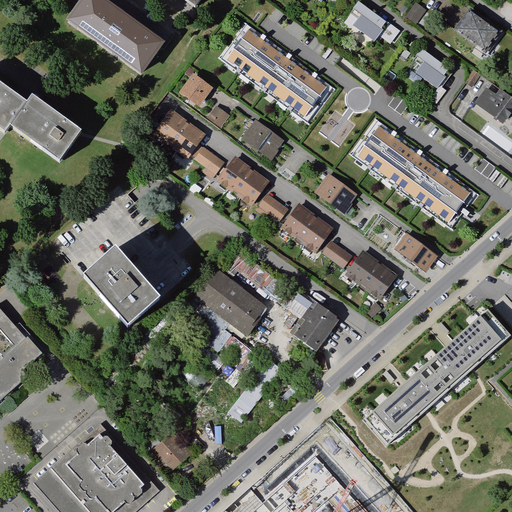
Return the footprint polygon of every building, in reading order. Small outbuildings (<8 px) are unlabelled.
[(167,44),(106,0),(81,0),(68,18),(144,74),(167,44)] [(347,0),(317,0),(325,5),(328,0),(329,0),(341,8),(347,0)] [(401,33),(360,3),(350,16),(358,21),(352,29),(375,45),(380,38),(392,47),(401,33)] [(428,12),(418,5),(408,19),(418,27),(428,12)] [(504,33),(472,10),(455,33),(488,56),(504,33)] [(248,33),(229,60),(307,117),(327,90),(248,33)] [(456,74),(423,50),(414,62),(422,69),(416,76),(438,92),(432,102),(438,107),(448,93),(444,90),(456,74)] [(216,92),(195,77),(181,96),(202,111),(216,92)] [(29,105),(0,83),(0,130),(7,136),(12,128),(29,105)] [(511,118),(511,99),(501,92),(497,98),(487,90),(475,106),(504,128),(511,118)] [(86,134),(35,97),(29,105),(12,128),(63,165),(86,134)] [(232,118),(218,108),(209,121),(223,131),(232,118)] [(208,138),(173,112),(154,138),(190,163),(208,138)] [(285,142),(256,121),(242,141),(273,163),(280,153),(279,152),(285,142)] [(380,129),(360,156),(452,223),(471,195),(380,129)] [(227,165),(205,150),(196,162),(207,170),(204,174),(215,182),(227,165)] [(271,183),(236,158),(217,184),(252,209),(271,183)] [(359,196),(330,175),(316,195),(347,217),(354,207),(353,206),(359,196)] [(290,212),(269,196),(257,212),(267,220),(270,216),(281,224),(290,212)] [(335,231),(300,205),(282,231),(317,256),(335,231)] [(439,255),(410,234),(396,254),(426,276),(434,265),(432,264),(439,255)] [(355,259),(333,243),(324,255),(345,271),(355,259)] [(276,280),(237,248),(225,262),(229,265),(240,274),(266,294),(287,311),(301,321),(292,334),(318,354),(342,320),(299,291),(298,292),(279,277),(276,280)] [(162,305),(114,250),(80,280),(128,335),(162,305)] [(400,278),(365,252),(346,278),(381,303),(400,278)] [(218,269),(195,298),(249,340),(270,310),(234,282),(240,274),(229,265),(222,273),(218,269)] [(384,311),(378,304),(368,313),(374,320),(384,311)] [(41,354),(0,307),(0,403),(26,380),(20,372),(41,354)] [(511,336),(489,311),(365,421),(388,447),(511,337),(511,336)] [(103,425),(35,485),(59,511),(139,511),(162,492),(103,425)] [(194,454),(175,433),(153,453),(172,475),(194,454)] [(239,511),(378,511),(318,443),(239,511)]
